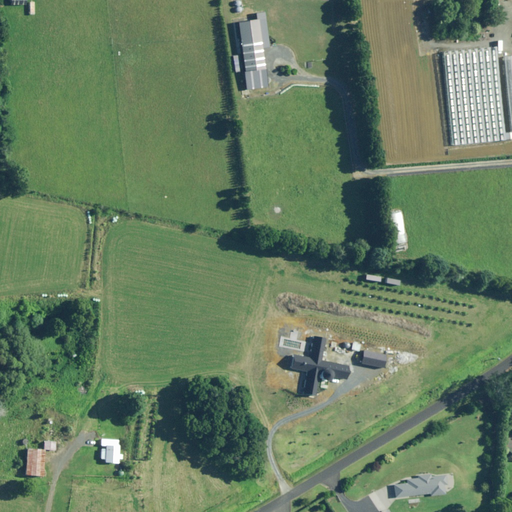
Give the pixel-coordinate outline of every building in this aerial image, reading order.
[(263,69),(257,20),(237,23),(243,72),(263,69)] [(511,133),(504,133),(501,108),(495,49),(487,50),(442,54),(450,137),(451,145),(511,139),(511,56),(503,58),(511,133)] [(406,242),(401,211),(387,213),(392,244),(406,242)] [(118,440),(100,439),(100,446),(104,447),(104,450),(100,449),(99,459),(103,459),(103,462),(116,463),(118,440)] [(54,441),(43,440),(43,450),(54,450),(54,441)] [(511,448),(504,448),(503,460),(511,461),(511,448)] [(43,450),(25,449),(24,475),(42,476),(43,450)] [(430,476),(430,474),(417,476),(417,478),(406,480),(406,484),(393,485),(394,498),(428,494),(429,496),(444,494),(443,484),(445,484),(444,475),(430,476)]
